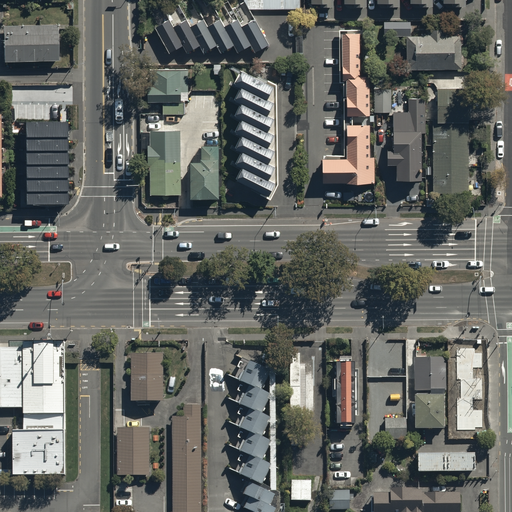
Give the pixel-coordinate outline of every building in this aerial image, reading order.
[(244,0),(250,11),(301,11),(300,0),(244,0)] [(155,27),(169,52),(183,45),(188,53),(201,46),(204,52),(216,45),(221,53),(234,46),(237,52),(250,45),(254,51),(267,44),(253,19),(240,26),(236,19),(224,26),(221,19),(206,27),(202,19),(189,26),(185,19),(172,26),(169,20),(155,27)] [(409,20),(382,21),(383,34),(410,33),(409,20)] [(57,23),(2,24),(2,60),(57,59),(57,23)] [(431,35),(406,36),(406,70),(461,69),(460,35),(445,35),(445,29),(431,30),(431,35)] [(360,32),(341,32),(342,79),(346,79),(347,115),(366,115),(366,114),(370,114),(369,75),(361,76),(360,32)] [(188,69),(147,70),(147,102),(163,102),(163,115),(184,114),(184,101),(188,101),(188,69)] [(272,85),(240,70),(234,83),(240,86),(234,100),(240,103),(234,116),(240,119),(234,132),(241,135),(235,148),(240,151),(234,163),(241,167),(235,179),(267,195),(274,181),(268,178),(274,164),(267,161),(273,149),(267,146),(273,133),(267,130),(273,117),(266,114),(272,101),(266,98),(272,85)] [(373,86),(373,112),(391,112),(391,86),(373,86)] [(468,87),(436,87),(436,119),(432,119),(432,192),(468,192),(468,87)] [(15,98),(11,98),(11,114),(15,114),(15,115),(23,115),(24,99),(15,99),(15,98)] [(408,111),(393,111),(392,149),(387,149),(386,164),(396,164),(395,179),(420,179),(421,133),(425,133),(425,98),(408,98),(408,111)] [(66,121),(23,121),(23,135),(67,135),(66,121)] [(346,124),(346,158),(321,157),(321,182),(374,182),(374,157),(369,157),(369,124),(346,124)] [(180,130),(150,130),(150,145),(147,145),(148,165),(150,165),(150,194),(180,194),(180,130)] [(67,135),(23,135),(23,149),(67,149),(67,135)] [(218,197),(218,145),(201,146),(201,158),(200,158),(200,161),(189,161),(190,197),(218,197)] [(67,149),(23,149),(23,162),(67,162),(67,149)] [(67,162),(23,162),(23,175),(67,175),(67,162)] [(67,175),(23,175),(23,189),(67,189),(67,175)] [(67,189),(23,189),(23,203),(67,203),(67,189)] [(63,431),(63,417),(64,417),(63,346),(23,346),(23,417),(24,417),(24,431),(13,431),(13,477),(64,477),(64,431),(63,431)] [(475,348),(459,348),(459,350),(456,350),(457,379),(461,379),(461,399),(457,399),(457,429),(475,429),(475,427),(482,427),(482,410),(473,410),(473,399),(482,399),(482,377),(473,377),(473,368),(482,368),(482,353),(475,353),(475,348)] [(22,352),(0,351),(0,410),(22,410),(22,352)] [(290,353),(290,418),(314,418),(314,356),(311,356),(311,361),(300,361),(300,353),(290,353)] [(161,357),(129,357),(129,405),(161,404),(161,357)] [(444,357),(416,357),(416,389),(429,389),(429,392),(416,393),(417,426),(442,426),(442,390),(445,390),(444,357)] [(272,511),(275,507),(268,504),(274,494),(259,486),(270,464),(259,459),(269,440),(260,436),(269,417),(260,412),(269,394),(259,389),(269,370),(252,362),(243,358),(233,377),(242,381),(232,401),(242,405),(233,424),(242,429),(233,447),(242,452),(233,471),(246,478),(240,492),(246,495),(242,506),(250,510),(248,511),(272,511)] [(388,358),(377,358),(377,410),(391,410),(391,415),(403,414),(403,363),(388,363),(388,358)] [(353,361),(337,361),(337,380),(331,380),(332,397),(335,397),(336,427),(354,427),(354,415),(358,415),(357,370),(353,370),(353,361)] [(171,511),(201,511),(201,408),(183,408),(183,419),(172,420),(171,511)] [(405,417),(385,417),(385,432),(386,432),(386,440),(405,440),(405,417)] [(147,431),(117,431),(117,477),(147,477),(147,431)] [(473,452),(416,453),(416,471),(473,470),(473,452)] [(291,480),(291,501),(309,502),(309,480),(291,480)] [(372,492),(371,511),(458,511),(459,492),(420,492),(420,489),(389,489),(389,492),(372,492)] [(349,491),(327,491),(327,509),(349,509),(349,491)]
